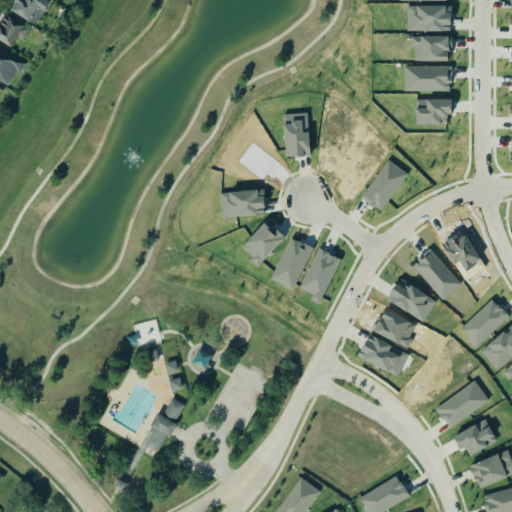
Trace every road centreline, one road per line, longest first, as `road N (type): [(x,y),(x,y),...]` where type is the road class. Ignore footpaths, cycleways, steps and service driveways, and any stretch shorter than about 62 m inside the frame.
road 1 (residential): [(481,187),(417,214),(373,257),(274,445),(239,487)]
road 2 (residential): [(481,187),(481,0)]
road 3 (tertiary): [(0,416),(56,463),(93,511)]
road 4 (residential): [(511,186),(481,187),(511,274)]
